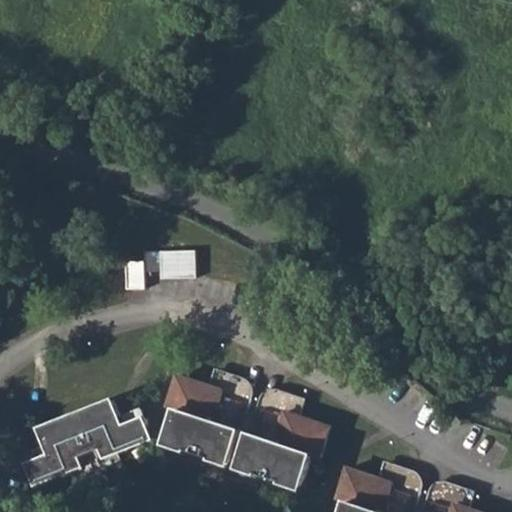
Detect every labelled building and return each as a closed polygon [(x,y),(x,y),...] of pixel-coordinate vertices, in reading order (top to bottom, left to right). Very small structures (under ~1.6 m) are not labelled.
[(201,246),(167,246),(167,274),(200,274),(201,246)] [(151,285),(151,257),(132,257),(132,285),(151,285)] [(266,433),(230,421),(246,376),(219,367),(214,382),(182,372),(170,405),(181,409),(169,438),(302,484),(314,452),(322,455),(333,423),(301,412),(307,397),(281,388),(266,433)] [(116,397),(46,423),(53,442),(56,451),(33,460),(40,478),(76,465),(78,472),(96,465),(93,458),(104,454),(106,461),(123,454),(121,447),(156,435),(148,415),(126,423),(123,416),(116,397)] [(145,407),(123,416),(126,423),(148,415),(145,407)] [(53,442),(31,451),(33,460),(56,451),(53,442)] [(438,511),(399,511),(415,469),(388,460),(383,476),(352,465),(340,498),(348,501),(344,511),(491,511),(470,505),(475,490),(449,481),(438,511)]
